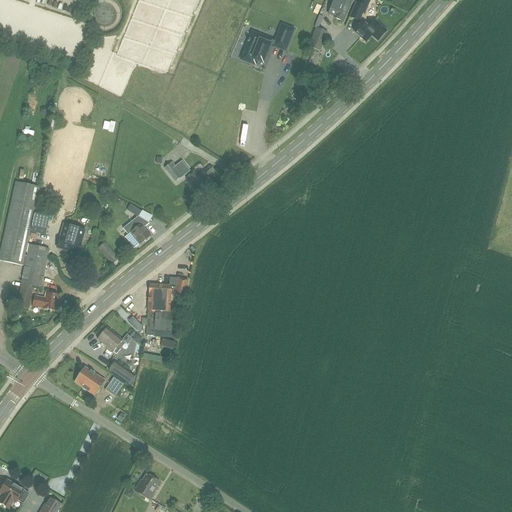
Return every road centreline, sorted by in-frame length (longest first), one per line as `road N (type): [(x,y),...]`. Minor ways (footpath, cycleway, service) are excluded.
road 1 (secondary): [(29,374),(115,290),(321,124),(444,0)]
road 2 (unclassified): [(244,511),(29,374)]
